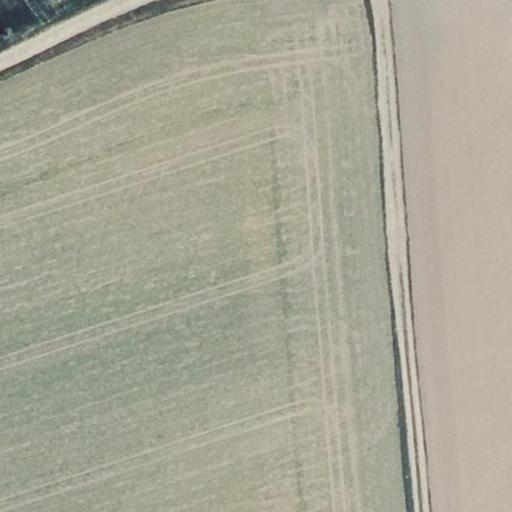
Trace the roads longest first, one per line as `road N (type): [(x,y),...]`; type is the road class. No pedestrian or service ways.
road 1 (track): [(375,0),(421,511)]
road 2 (track): [(0,64),(140,0)]
